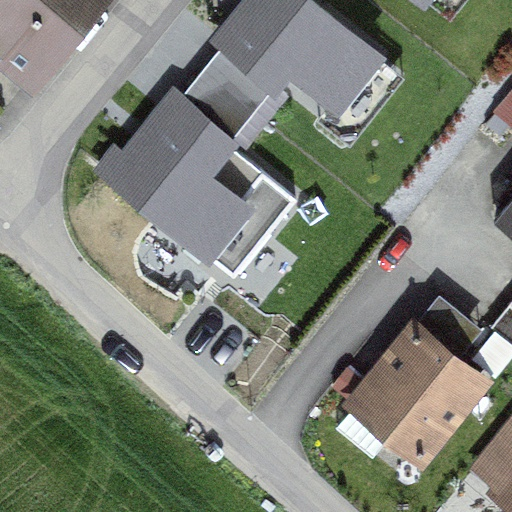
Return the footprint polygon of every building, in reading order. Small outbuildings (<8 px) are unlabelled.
[(117,0),(0,0),(0,66),(41,92),(117,0)] [(327,0),(240,0),(210,37),(220,45),(201,68),(250,108),(269,85),(275,90),(289,72),(305,84),(293,99),(350,142),(404,73),(383,57),(387,51),(326,2),(327,0)] [(417,0),(424,4),(427,0),(432,0),(451,16),(462,0),(417,0)] [(250,108),(201,68),(184,90),(173,83),(121,146),(114,140),(92,166),(151,213),(208,260),(211,257),(233,275),(297,196),(232,144),(239,134),(233,130),(250,108)] [(511,205),(499,222),(511,233),(511,205)] [(511,306),(496,327),(511,339),(511,306)] [(498,380),(415,314),(345,395),(430,464),(498,380)] [(511,414),(474,464),(503,484),(490,495),(511,511),(511,414)]
